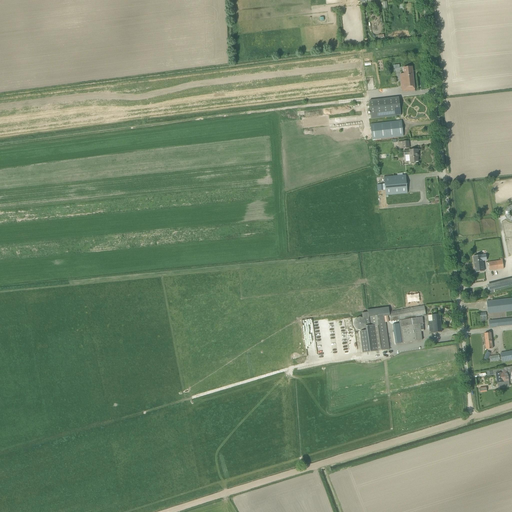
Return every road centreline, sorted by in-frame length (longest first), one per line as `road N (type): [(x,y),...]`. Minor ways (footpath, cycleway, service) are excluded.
road 1 (unclassified): [(471,418),(424,0)]
road 2 (track): [(511,406),(169,511)]
road 3 (track): [(338,102),(0,145)]
road 4 (track): [(0,452),(292,367)]
